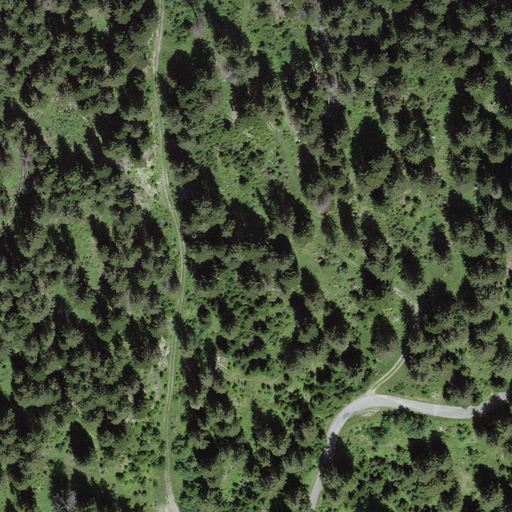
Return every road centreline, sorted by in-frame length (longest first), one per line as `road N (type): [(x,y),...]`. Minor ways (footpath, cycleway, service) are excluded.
road 1 (track): [(177,511),(167,477),(166,408),(183,264),(162,156),(154,67),(159,0)]
road 2 (unclassified): [(511,393),(485,415),(359,406),(343,423),(316,511)]
